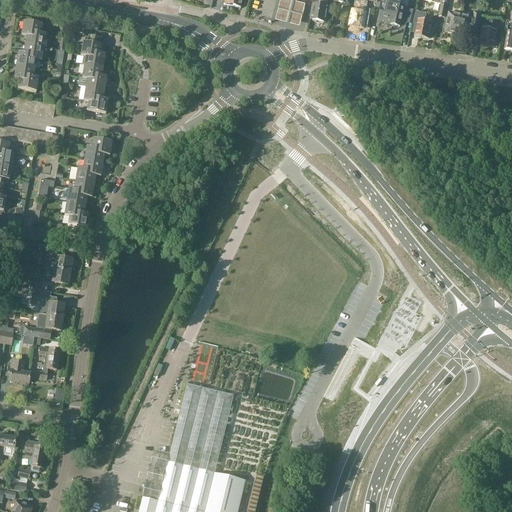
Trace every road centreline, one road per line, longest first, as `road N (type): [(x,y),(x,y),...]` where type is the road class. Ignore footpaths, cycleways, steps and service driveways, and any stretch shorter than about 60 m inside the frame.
road 1 (secondary): [(498,299),(350,147),(273,83)]
road 2 (secondary): [(266,92),(344,159),(474,312)]
road 3 (motorway): [(474,312),(380,413),(337,511)]
road 4 (motorway): [(371,511),(404,429),(491,325)]
road 5 (residential): [(71,422),(99,246)]
road 6 (unclassified): [(357,51),(511,73)]
road 7 (residential): [(134,131),(0,114)]
